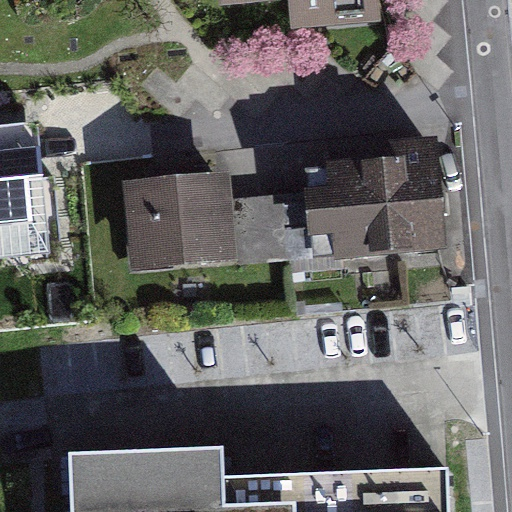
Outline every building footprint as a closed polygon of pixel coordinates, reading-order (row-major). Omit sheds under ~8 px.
[(272,41),(368,32),(365,0),(201,0),(203,21),(269,15),(272,41)] [(0,236),(23,235),(15,141),(0,142),(0,236)] [(432,265),(423,161),(287,174),(297,277),(432,265)] [(225,273),(218,192),(113,201),(120,282),(225,273)] [(447,511),(446,482),(217,491),(216,464),(56,470),(57,511),(447,511)]
